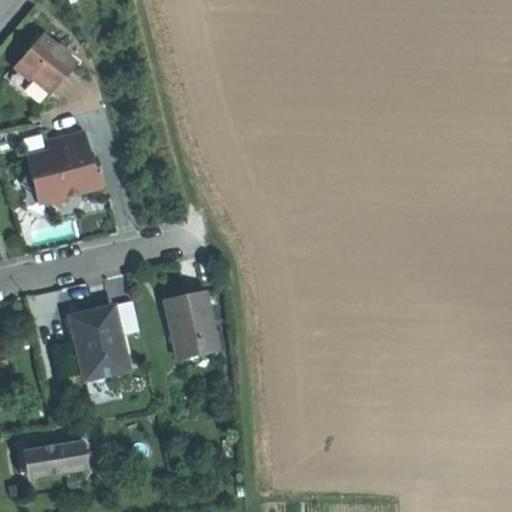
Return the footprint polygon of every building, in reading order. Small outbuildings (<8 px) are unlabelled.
[(76,65),(41,35),(14,67),(29,81),(31,79),(50,96),(65,78),(76,65)] [(90,161),(84,134),(45,143),(47,153),(26,158),(29,171),(19,184),(57,208),(64,196),(77,193),(78,195),(89,192),(103,188),(95,159),(90,161)] [(126,301),(125,277),(107,278),(109,302),(126,301)] [(184,298),(165,302),(177,360),(218,351),(206,293),(184,298)] [(121,342),(119,342),(111,309),(90,313),(72,317),(81,359),(79,359),(84,381),(128,371),(121,342)] [(22,451),(25,474),(26,480),(60,475),(60,476),(86,472),(81,441),(61,444),(61,447),(56,448),(55,445),(43,447),(22,451)] [(19,475),(25,474),(22,451),(15,452),(19,475)]
